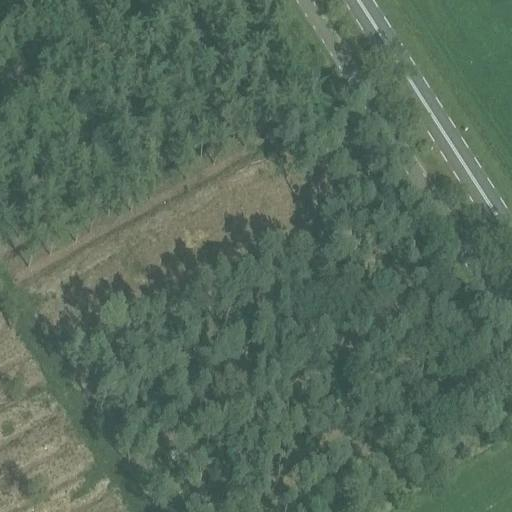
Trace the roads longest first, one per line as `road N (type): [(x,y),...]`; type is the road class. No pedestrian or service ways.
road 1 (unclassified): [(511,326),(304,0)]
road 2 (primary): [(511,244),(354,0)]
